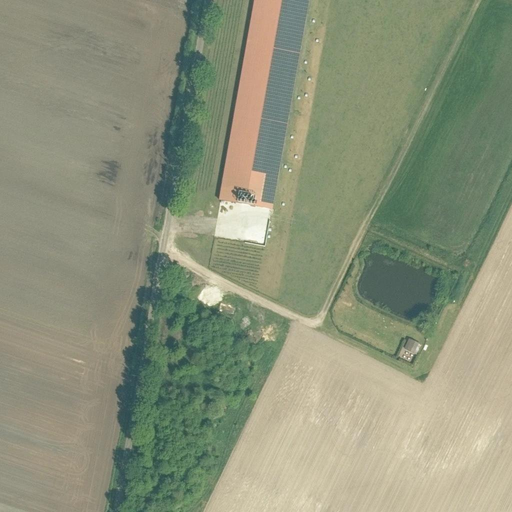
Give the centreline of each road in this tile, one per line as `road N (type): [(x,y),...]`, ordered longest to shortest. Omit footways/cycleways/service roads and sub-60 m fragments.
road 1 (unclassified): [(109,511),(199,0)]
road 2 (track): [(155,245),(401,367)]
